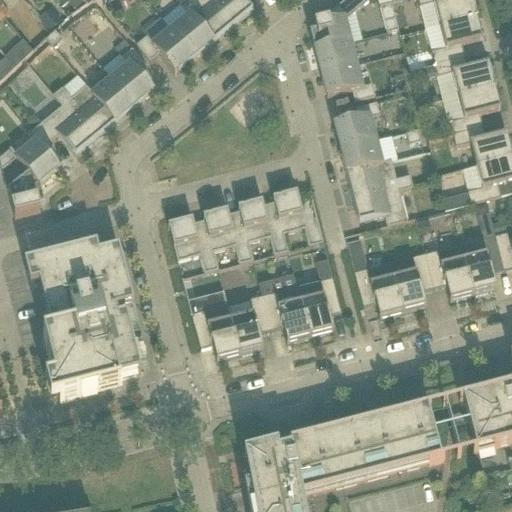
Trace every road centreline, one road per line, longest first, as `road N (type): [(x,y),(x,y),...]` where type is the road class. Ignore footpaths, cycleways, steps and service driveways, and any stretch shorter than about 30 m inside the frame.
road 1 (residential): [(186,416),(511,333)]
road 2 (residential): [(135,210),(124,163),(280,32)]
road 3 (residential): [(186,416),(135,210)]
road 4 (residential): [(0,463),(186,416)]
road 5 (residential): [(135,210),(315,163)]
road 6 (residential): [(315,163),(280,32)]
